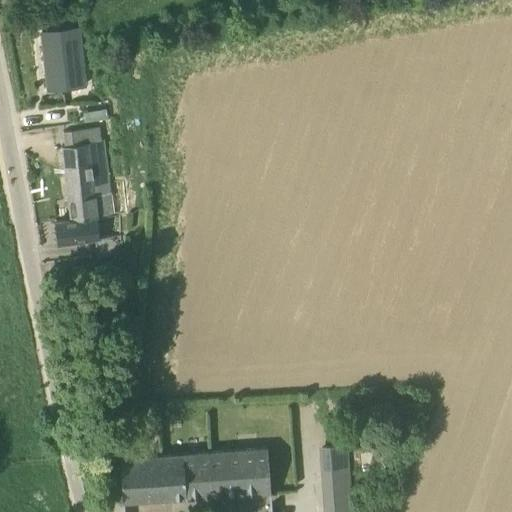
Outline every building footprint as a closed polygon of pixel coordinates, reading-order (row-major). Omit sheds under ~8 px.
[(79,29),(42,33),(48,90),(85,86),(79,29)] [(71,220),(97,217),(109,216),(108,210),(112,209),(102,141),(100,142),(98,127),(64,131),(66,146),(62,146),(71,220)] [(55,221),(57,244),(95,239),(98,258),(121,255),(121,235),(100,238),(97,217),(71,220),(55,221)] [(341,446),(342,458),(348,458),(367,456),(366,444),(341,446)] [(269,491),(270,491),(267,448),(210,452),(211,463),(213,495),(269,491)] [(160,456),(163,499),(213,495),(211,463),(210,452),(160,456)] [(163,499),(160,456),(120,459),(123,501),(163,499)] [(324,472),(349,470),(348,458),(342,458),(323,459),(324,472)] [(346,494),(350,494),(350,482),(325,484),(326,495),(345,494),(346,494)] [(351,505),(350,494),(346,494),(345,494),(326,495),(327,507),(351,505)]
